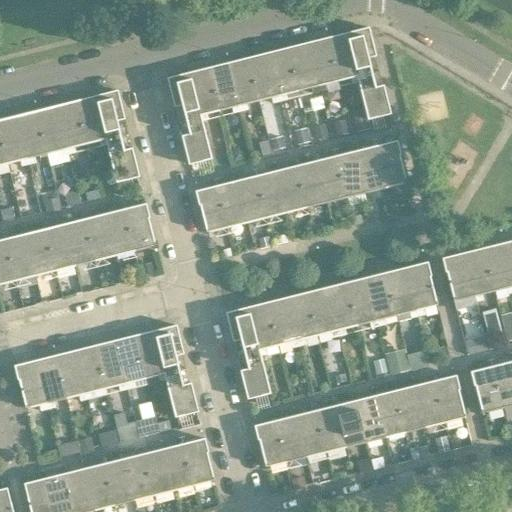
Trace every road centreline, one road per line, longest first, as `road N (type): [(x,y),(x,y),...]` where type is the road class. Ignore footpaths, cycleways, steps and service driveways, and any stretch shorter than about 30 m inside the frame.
road 1 (residential): [(194,293),(134,52)]
road 2 (residential): [(291,511),(511,458)]
road 3 (residential): [(247,511),(194,293)]
road 4 (residential): [(134,52),(349,0)]
road 5 (residential): [(0,342),(194,293)]
road 6 (residential): [(373,0),(511,81)]
road 7 (residential): [(0,86),(134,52)]
